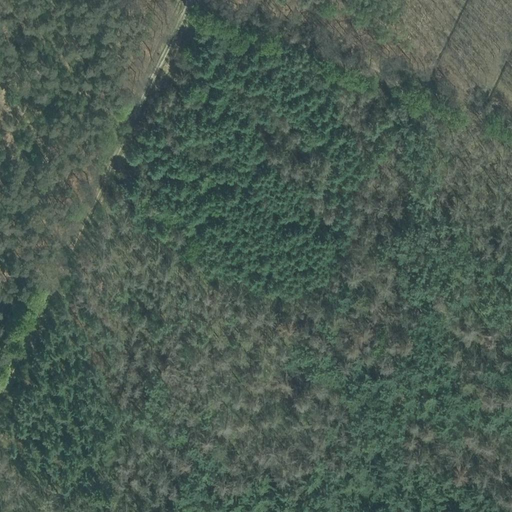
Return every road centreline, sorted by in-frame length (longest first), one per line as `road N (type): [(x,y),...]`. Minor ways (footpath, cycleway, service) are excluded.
road 1 (track): [(191,0),(0,389)]
road 2 (track): [(207,0),(511,124)]
